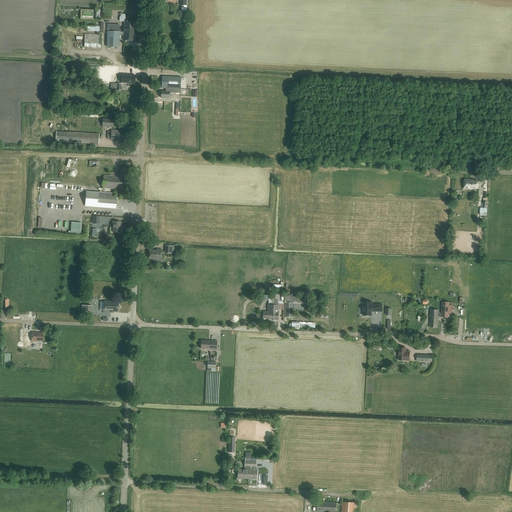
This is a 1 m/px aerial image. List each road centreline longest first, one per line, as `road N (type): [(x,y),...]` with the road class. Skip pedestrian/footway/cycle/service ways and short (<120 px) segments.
road 1 (tertiary): [(122,511),(148,0)]
road 2 (track): [(0,319),(511,344)]
road 3 (track): [(511,496),(0,476)]
road 4 (track): [(140,159),(482,172)]
road 5 (track): [(140,159),(0,150)]
